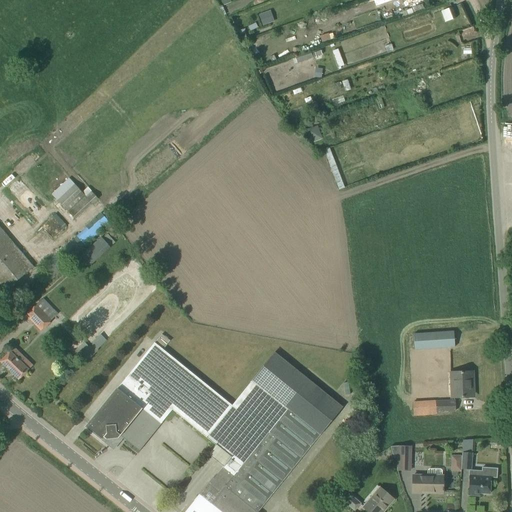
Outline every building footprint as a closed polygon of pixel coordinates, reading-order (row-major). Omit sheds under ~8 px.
[(225,7),(229,16),(240,11),(236,2),(225,7)] [(446,22),(455,19),(451,7),(442,10),(446,22)] [(259,14),(263,25),(276,21),(272,10),(259,14)] [(319,124),(307,128),(312,143),(323,140),(319,124)] [(331,148),(326,150),(340,189),(345,187),(331,148)] [(92,204),(72,182),(55,197),(75,220),(92,204)] [(0,275),(23,255),(0,227),(0,275)] [(78,236),(44,266),(46,268),(39,275),(47,284),(55,277),(55,276),(72,260),(69,257),(79,249),(85,244),(78,236)] [(0,275),(0,289),(3,293),(33,267),(23,255),(0,275)] [(25,281),(29,285),(37,278),(31,272),(19,284),(24,289),(26,287),(23,283),(25,281)] [(57,314),(43,299),(26,316),(41,330),(42,329),(57,314)] [(415,350),(455,347),(454,331),(414,334),(415,350)] [(170,341),(161,334),(155,342),(164,349),(170,341)] [(90,348),(84,341),(71,355),(77,361),(90,348)] [(257,511),(320,434),(320,435),(343,407),(275,352),(252,380),(232,405),(227,401),(154,342),(117,388),(92,419),(86,426),(102,439),(104,437),(110,443),(115,442),(120,436),(139,451),(161,424),(172,410),(201,433),(216,445),(208,454),(223,467),(211,482),(210,481),(185,511),(257,511)] [(19,379),(28,370),(10,352),(1,362),(19,379)] [(473,372),(463,372),(451,372),(451,382),(454,381),(455,397),(471,397),(470,382),(473,382),(473,372)] [(414,413),(414,416),(437,415),(437,411),(455,411),(455,401),(435,402),(412,403),(413,413),(414,413)] [(473,439),(463,440),(462,452),(463,452),(462,469),(470,469),(472,453),(473,439)] [(394,458),(397,458),(410,458),(410,447),(391,447),(394,458)] [(470,469),(470,475),(468,495),(475,496),(475,493),(490,494),(491,477),(497,477),(498,468),(482,467),(481,471),(470,469)] [(427,475),(413,475),(413,482),(412,492),(442,493),(442,491),(443,491),(443,488),(443,475),(442,475),(443,471),(441,469),(429,468),(427,470),(427,475)] [(383,490),(380,488),(363,507),(368,511),(381,511),(387,506),(388,506),(394,499),(386,493),(383,490)] [(350,495),(344,502),(354,510),(360,504),(350,495)]
